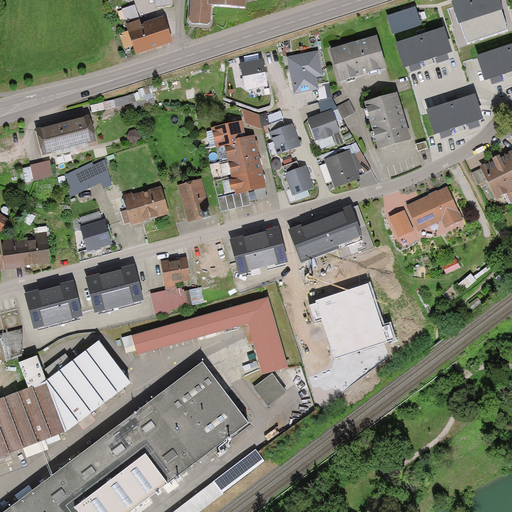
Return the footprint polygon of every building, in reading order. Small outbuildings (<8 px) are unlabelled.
[(145,0),(147,10),(173,6),(172,0),(145,0)] [(190,0),(190,26),(212,27),(213,8),(248,10),(248,0),(190,0)] [(462,0),(453,3),(467,44),(509,30),(499,0),(462,0)] [(135,6),(117,13),(120,23),(125,21),(128,31),(119,35),(124,50),(133,47),(136,57),(173,44),(164,17),(142,25),(135,6)] [(416,9),(391,17),(406,66),(450,52),(441,22),(422,28),(416,9)] [(377,38),(333,51),(341,81),(386,68),(377,38)] [(511,45),(478,57),(486,81),(511,72),(511,45)] [(318,52),(289,58),(296,92),(318,88),(316,77),(323,76),(318,52)] [(264,60),(241,65),(245,89),(268,85),(264,60)] [(134,94),(91,105),(93,113),(137,101),(134,94)] [(398,94),(365,104),(379,151),(412,141),(398,94)] [(475,96),(429,110),(437,135),(483,121),(475,96)] [(356,112),(350,101),(339,107),(345,118),(356,112)] [(331,111),(308,119),(316,141),(339,133),(331,111)] [(90,116),(38,131),(45,155),(97,140),(90,116)] [(242,122),(211,130),(216,150),(226,148),(230,164),(220,167),(223,179),(232,176),(237,195),(237,196),(247,194),(268,189),(254,136),(246,138),(242,122)] [(292,124),(269,134),(279,158),(302,148),(292,124)] [(426,141),(416,144),(419,152),(429,149),(426,141)] [(349,149),(327,158),(338,185),(361,176),(349,149)] [(494,163),(482,169),(488,181),(498,200),(508,195),(511,203),(511,151),(501,157),(500,156),(492,160),(494,163)] [(93,163),(68,175),(72,195),(101,182),(105,187),(112,184),(106,160),(94,166),(93,163)] [(52,161),(33,165),(36,180),(55,176),(52,161)] [(306,166),(282,175),(292,199),(315,190),(306,166)] [(488,181),(482,169),(473,173),(480,185),(488,181)] [(201,181),(179,187),(189,225),(211,219),(201,181)] [(163,188),(115,202),(120,220),(130,218),(133,227),(171,215),(163,188)] [(447,191),(412,207),(420,225),(443,215),(448,225),(459,220),(447,191)] [(237,195),(217,199),(220,214),(250,207),(247,194),(237,196),(237,195)] [(301,227),(291,231),(303,261),(340,247),(339,245),(361,236),(350,207),(345,209),(346,212),(302,229),(301,227)] [(36,216),(26,210),(20,218),(31,225),(36,216)] [(12,220),(0,212),(0,230),(4,233),(12,220)] [(404,212),(392,218),(400,235),(412,229),(404,212)] [(105,222),(80,231),(88,254),(113,245),(105,222)] [(244,237),(232,241),(240,273),(251,270),(250,268),(276,262),(277,263),(287,261),(279,229),(267,232),(267,233),(245,239),(244,237)] [(1,244),(5,272),(52,265),(49,238),(1,244)] [(187,259),(161,265),(168,289),(176,287),(176,284),(193,280),(187,259)] [(457,259),(442,266),(446,274),(461,268),(457,259)] [(132,268),(89,280),(97,312),(141,300),(132,268)] [(383,327),(368,283),(316,300),(317,304),(311,306),(316,322),(323,319),(328,336),(336,359),(396,339),(391,324),(383,327)] [(72,284),(28,296),(37,328),(81,316),(72,284)] [(190,291),(179,295),(185,311),(196,307),(190,291)] [(270,298),(122,340),(126,354),(135,351),(136,356),(249,324),(263,375),(290,368),(270,298)] [(481,304),(477,298),(469,304),(474,310),(481,304)] [(164,299),(150,303),(155,320),(169,316),(164,299)] [(0,333),(1,339),(7,360),(23,353),(23,329),(0,333)] [(28,390),(0,399),(0,457),(66,433),(132,383),(103,340),(50,381),(38,357),(17,365),(28,390)] [(206,361),(7,511),(138,511),(254,424),(206,361)] [(287,395),(273,376),(254,390),(268,409),(287,395)] [(200,511),(222,496),(212,483),(173,511),(200,511)]
